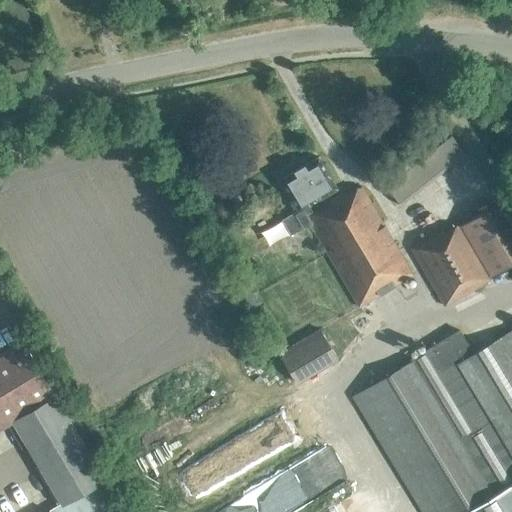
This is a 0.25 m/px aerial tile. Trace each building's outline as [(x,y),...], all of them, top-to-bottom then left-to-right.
[(401,205),(466,154),(450,135),(386,185),(401,205)] [(319,156),(280,179),(298,209),(282,218),(290,231),(303,223),(299,217),(305,214),(359,304),(413,272),(362,187),(347,195),(344,190),(324,203),(321,198),(338,188),(319,156)] [(462,226),(461,225),(447,233),(446,230),(412,249),(445,306),(492,279),(490,275),(511,261),(511,242),(492,209),(462,226)] [(318,329),(279,353),(297,382),(336,358),(318,329)] [(511,511),(511,329),(473,353),(459,330),(406,362),(407,363),(353,395),(423,511),(466,511),(482,503),(487,511),(511,511)] [(124,511),(25,345),(0,359),(0,434),(14,425),(60,502),(49,508),(50,509),(45,511),(124,511)]
